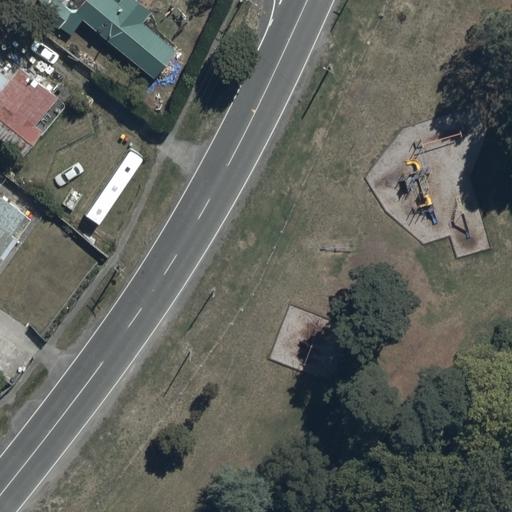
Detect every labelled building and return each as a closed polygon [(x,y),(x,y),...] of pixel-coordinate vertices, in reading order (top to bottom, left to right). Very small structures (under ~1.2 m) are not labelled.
[(0,0),(0,44),(22,18),(0,0)] [(12,0),(25,11),(29,6),(68,39),(81,23),(53,0),(12,0)] [(112,0),(85,0),(74,14),(153,80),(175,54),(142,26),(150,15),(132,0),(119,0),(117,3),(112,0)] [(0,142),(21,160),(41,135),(33,128),(57,99),(20,69),(9,82),(0,75),(0,142)] [(97,223),(112,231),(149,160),(134,152),(97,223)] [(0,199),(0,267),(32,225),(0,199)]
